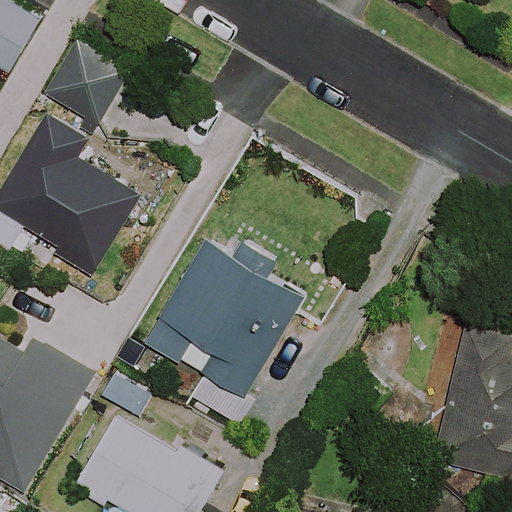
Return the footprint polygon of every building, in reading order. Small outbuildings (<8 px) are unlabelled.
[(43,17),(12,0),(0,0),(0,62),(13,69),(43,17)] [(132,69),(82,41),(53,94),(103,122),(132,69)] [(52,110),(0,197),(0,242),(23,256),(40,226),(65,241),(60,250),(100,273),(147,195),(82,156),(94,135),(52,110)] [(323,272),(235,225),(224,245),(210,237),(154,342),(256,396),(323,272)] [(510,336),(470,325),(434,455),(511,476),(511,343),(508,342),(510,336)] [(32,354),(0,335),(0,470),(31,489),(99,372),(41,338),(32,354)] [(202,511),(224,474),(120,414),(83,479),(140,511),(202,511)]
